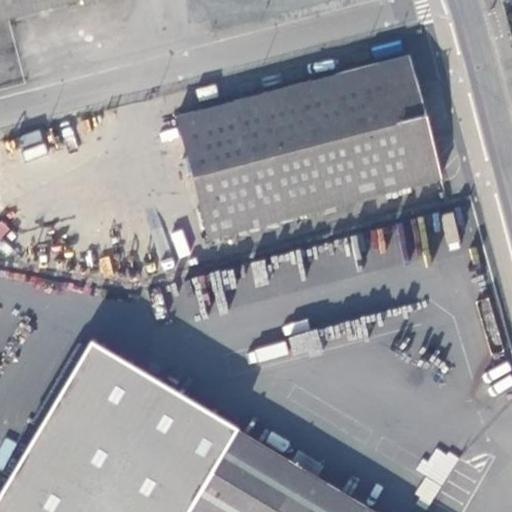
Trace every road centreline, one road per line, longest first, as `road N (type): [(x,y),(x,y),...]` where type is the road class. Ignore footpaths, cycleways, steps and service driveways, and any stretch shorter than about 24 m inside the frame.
road 1 (unclassified): [(198,61),(465,3)]
road 2 (unclassified): [(0,112),(198,61)]
road 3 (tertiary): [(511,173),(465,3)]
